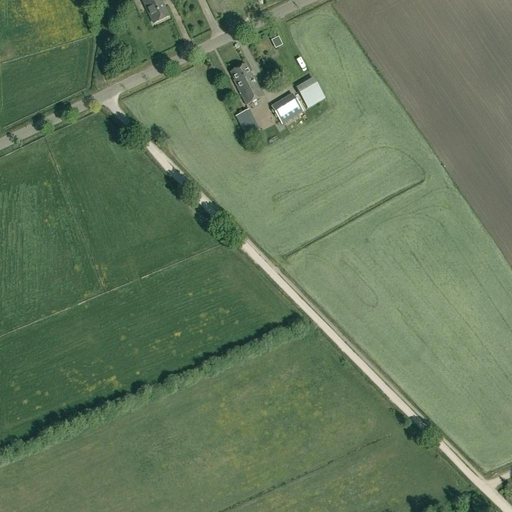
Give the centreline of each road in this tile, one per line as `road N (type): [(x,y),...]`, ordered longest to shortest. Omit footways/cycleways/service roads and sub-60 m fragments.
road 1 (track): [(106,94),(507,511)]
road 2 (unclassified): [(0,144),(306,0)]
